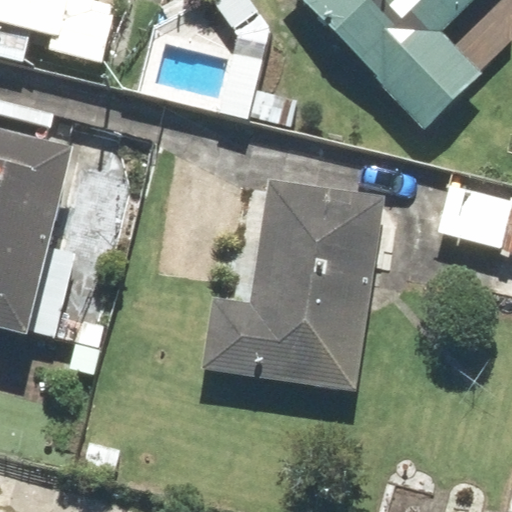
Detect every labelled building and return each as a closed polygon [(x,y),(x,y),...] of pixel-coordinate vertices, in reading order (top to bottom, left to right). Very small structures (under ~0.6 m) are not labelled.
[(0,0),(0,43),(108,71),(122,15),(83,6),(84,0),(0,0)] [(277,0),(225,0),(218,7),(249,47),(290,15),(277,0)] [(488,0),(289,0),(427,139),(491,77),(451,37),(488,0)] [(0,338),(33,347),(81,156),(0,136),(0,338)] [(511,202),(451,190),(441,239),(503,252),(494,297),(511,300),(511,202)] [(204,373),(251,380),(251,383),(358,396),(370,322),(367,322),(381,210),(273,197),(260,306),(216,299),(204,373)]
